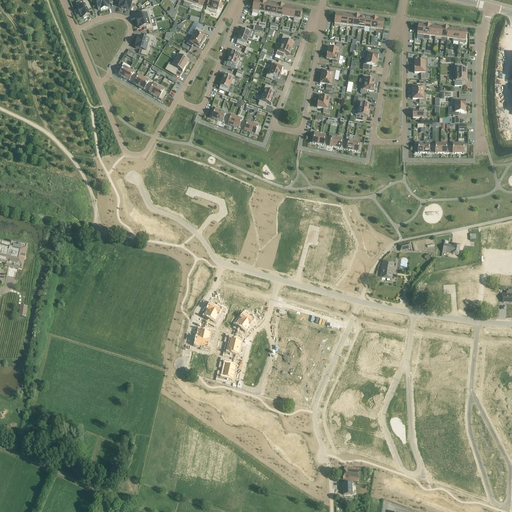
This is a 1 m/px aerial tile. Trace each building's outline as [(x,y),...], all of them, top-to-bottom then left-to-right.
[(82,0),(76,3),(77,7),(79,11),(78,11),(81,16),(82,15),(83,18),(89,15),(87,10),(91,9),(87,0),(85,0),(83,2),(82,0)] [(92,0),(94,5),(97,4),(98,10),(101,10),(104,10),(102,0),(92,0)] [(102,0),(104,10),(108,9),(107,8),(110,8),(108,2),(113,1),(112,0),(102,0)] [(118,0),(121,1),(119,7),(121,8),(124,9),(127,0),(118,0)] [(127,0),(124,9),(128,10),(130,11),(132,4),(135,5),(136,0),(127,0)] [(193,0),(191,5),(202,9),(205,0),(193,0)] [(209,0),(206,10),(217,14),(218,8),(221,9),(223,5),(220,4),(221,1),(220,0),(214,0),(214,2),(209,0)] [(254,2),(252,13),(258,14),(259,12),(260,3),(254,2)] [(264,13),(264,15),(270,16),(272,5),(266,4),(264,13)] [(272,5),(270,16),(276,18),(278,6),(272,5)] [(278,6),(276,18),(282,19),(282,16),(284,7),(278,5),(278,6)] [(143,16),(136,17),(137,20),(136,20),(137,23),(150,20),(147,9),(141,11),(143,16)] [(294,18),(293,21),(300,22),(302,11),(296,9),(294,18)] [(150,20),(137,23),(138,27),(139,27),(139,29),(146,27),(147,30),(153,29),(153,28),(150,20)] [(242,27),(239,36),(248,39),(252,40),(255,31),(253,31),(251,31),(242,27)] [(196,28),(191,36),(203,43),(203,42),(204,42),(206,39),(205,39),(206,38),(200,34),(202,31),(196,28)] [(138,40),(137,43),(150,47),(151,41),(154,42),(155,37),(146,35),(145,39),(139,37),(138,40)] [(283,35),(279,45),(292,50),(292,49),(293,49),(294,46),(293,45),(294,45),(294,44),(289,43),(291,38),(283,35)] [(191,36),(187,45),(192,48),(194,45),(200,49),(200,48),(203,43),(191,36)] [(239,36),(236,44),(245,47),(248,39),(239,36)] [(375,42),(376,37),(373,36),(371,45),(381,46),(381,43),(375,42)] [(136,46),(136,49),(142,51),(141,55),(147,56),(150,47),(137,43),(136,46)] [(279,45),(276,56),(280,57),(283,58),(285,54),(290,56),(290,55),(292,50),(279,45)] [(329,49),(328,49),(327,52),(328,53),(338,55),(339,50),(341,51),(342,47),(335,46),(335,49),(331,49),(330,48),(329,48),(329,49)] [(129,50),(127,55),(135,60),(137,58),(138,55),(129,50)] [(232,50),(229,58),(238,61),(241,53),(232,50)] [(373,52),(366,50),(365,54),(365,59),(367,59),(377,61),(378,57),(378,56),(372,55),(373,52)] [(177,55),(174,60),(185,67),(186,66),(188,63),(188,62),(189,62),(184,59),(187,55),(181,51),(178,55),(177,55)] [(338,55),(328,53),(327,53),(327,54),(326,59),(333,60),(333,61),(332,63),(338,65),(339,61),(340,56),(338,55)] [(229,58),(226,66),(235,69),(236,66),(238,67),(240,62),(238,61),(229,58)] [(367,59),(365,59),(364,64),(363,65),(363,70),(369,71),(370,66),(375,67),(376,67),(376,66),(377,66),(377,63),(377,62),(377,61),(367,59)] [(421,62),(415,62),(415,64),(414,63),(414,67),(415,67),(415,68),(414,68),(427,68),(427,59),(421,59),(421,62)] [(169,64),(165,70),(175,76),(178,69),(182,72),(183,72),(182,72),(185,67),(174,60),(171,65),(169,64)] [(272,61),(269,70),(280,74),(281,74),(283,69),(277,67),(278,64),(272,61)] [(462,65),(455,65),(455,69),(453,69),(453,75),(466,76),(466,70),(467,70),(462,70),(462,65)] [(121,66),(117,74),(124,78),(129,70),(122,66),(121,66)] [(427,68),(414,68),(414,73),(421,74),(421,79),(427,80),(427,68)] [(327,73),(322,72),(321,78),(334,80),(336,71),(328,69),(327,73)] [(129,70),(124,78),(132,83),(136,75),(129,70)] [(269,70),(266,78),(272,80),(273,77),(279,79),(279,78),(280,78),(281,75),(280,75),(280,74),(269,70)] [(225,73),(222,81),(231,85),(233,86),(235,80),(233,80),(234,76),(225,73)] [(136,75),(132,83),(139,87),(145,78),(144,78),(140,75),(139,76),(136,75)] [(466,76),(453,75),(453,82),(454,82),(454,86),(462,87),(462,82),(467,82),(467,81),(466,81),(466,80),(467,80),(467,77),(466,77),(466,76)] [(370,77),(363,76),(363,79),(362,81),(362,84),(375,87),(374,87),(374,86),(375,86),(376,83),(375,82),(375,81),(374,81),(369,80),(370,77)] [(145,78),(139,87),(147,92),(151,84),(152,84),(153,82),(145,77),(144,78),(145,78)] [(334,80),(321,78),(321,79),(320,79),(320,82),(320,83),(320,84),(325,85),(324,88),(332,89),(334,80)] [(222,81),(219,90),(228,93),(231,85),(222,81)] [(151,84),(147,92),(154,96),(159,87),(160,87),(160,86),(155,83),(154,85),(152,84),(151,84)] [(375,87),(362,84),(361,89),(361,90),(360,93),(366,94),(367,91),(373,92),(374,92),(374,87),(375,87)] [(412,89),(412,93),(413,93),(413,94),(426,94),(426,89),(426,87),(426,84),(417,84),(417,88),(412,88),(413,88),(413,89),(412,89)] [(263,89),(261,95),(262,95),(273,100),(273,98),(274,99),(276,95),(275,95),(275,94),(271,92),(273,88),(266,85),(264,90),(263,89)] [(159,87),(154,96),(162,101),(167,93),(164,91),(164,90),(160,87),(159,87)] [(412,99),(412,100),(419,100),(419,103),(426,103),(426,94),(413,94),(413,99),(412,99)] [(260,101),(258,106),(265,108),(266,103),(271,105),(271,104),(272,104),(273,101),(273,100),(262,95),(261,95),(259,100),(260,101)] [(318,102),(331,105),(332,100),(332,96),(326,95),(326,98),(321,97),(320,97),(319,98),(318,101),(319,101),(319,102),(318,102)] [(367,100),(358,99),(356,109),(369,112),(370,107),(370,106),(371,106),(366,105),(367,100)] [(459,99),(453,99),(453,102),(455,102),(455,108),(466,108),(466,102),(459,102),(459,99)] [(317,108),(323,109),(323,112),(329,113),(330,110),(330,108),(331,105),(318,102),(318,103),(317,107),(317,108)] [(455,108),(453,108),(453,116),(459,116),(459,113),(465,113),(465,112),(466,112),(466,109),(465,109),(465,108),(466,108),(455,108)] [(369,112),(356,109),(355,115),(356,115),(356,120),(363,122),(363,117),(368,118),(368,117),(368,116),(369,117),(370,113),(369,113),(369,112)] [(413,112),(413,119),(416,119),(416,120),(419,120),(419,119),(422,119),(424,119),(425,119),(425,109),(419,109),(419,112),(413,112)] [(215,111),(212,110),(209,118),(211,119),(217,122),(220,112),(215,110),(215,111)] [(226,114),(220,112),(217,122),(222,124),(223,123),(225,124),(228,116),(226,115),(226,114)] [(231,117),(228,116),(225,124),(228,125),(227,126),(233,128),(237,118),(231,116),(231,117)] [(242,120),(237,118),(233,128),(239,130),(239,129),(241,130),(245,122),(242,121),(242,120)] [(247,123),(245,122),(241,130),(244,131),(244,132),(249,134),(253,124),(247,122),(247,123)] [(259,126),(253,124),(249,134),(255,136),(258,137),(261,128),(258,127),(259,126)] [(314,135),(311,134),(309,143),(318,145),(320,136),(320,134),(315,132),(314,135)] [(325,137),(320,136),(318,145),(327,147),(328,137),(325,137)] [(331,138),(328,137),(327,147),(335,148),(337,139),(331,138)] [(343,138),(337,137),(337,139),(335,148),(344,150),(345,141),(342,140),(343,138)] [(348,141),(345,141),(344,150),(352,151),(354,142),(354,140),(349,139),(348,141)] [(359,143),(354,142),(352,151),(361,153),(363,144),(359,143)] [(418,144),(415,144),(415,154),(423,154),(424,145),(424,142),(418,142),(418,144)] [(464,142),(458,142),(458,145),(458,154),(467,154),(467,145),(464,145),(464,142)] [(424,145),(423,154),(432,154),(432,145),(424,145)] [(441,145),(432,145),(432,154),(441,154),(441,145)] [(449,145),(441,145),(441,154),(449,154),(449,145)] [(458,145),(449,145),(449,154),(458,154),(458,145)] [(204,214),(199,210),(191,219),(197,223),(204,214)] [(0,263),(6,265),(6,267),(8,267),(21,270),(27,246),(11,243),(11,245),(10,245),(0,242),(0,263)] [(458,256),(459,251),(460,246),(454,245),(444,244),(442,252),(452,254),(458,256)] [(391,280),(394,263),(383,262),(381,278),(391,280)] [(438,293),(439,283),(428,282),(427,291),(438,293)] [(511,303),(511,295),(509,295),(509,292),(505,292),(505,295),(504,295),(503,303),(511,303)] [(211,304),(208,310),(219,316),(221,311),(223,312),(225,309),(219,306),(218,308),(211,304)] [(208,310),(205,316),(211,320),(210,322),(216,325),(217,322),(216,321),(219,316),(208,310)] [(245,315),(241,320),(250,327),(254,321),(251,320),(253,317),(247,313),(245,315)] [(238,325),(236,328),(242,332),(243,330),(246,332),(250,327),(241,320),(237,325),(238,325)] [(282,325),(281,332),(293,333),(294,327),(296,327),(296,323),(289,323),(289,326),(282,325)] [(199,331),(198,337),(209,340),(211,334),(212,335),(213,331),(207,330),(206,333),(199,331)] [(281,332),(281,338),(288,339),(287,342),(294,342),(294,339),(292,338),(293,333),(281,332)] [(324,337),(322,342),(333,347),(336,340),(329,337),(330,335),(324,332),(322,336),(324,337)] [(198,337),(196,344),(203,346),(203,348),(209,350),(210,346),(208,346),(209,340),(198,337)] [(229,337),(228,340),(230,341),(229,346),(240,349),(241,342),(235,341),(236,338),(229,337)] [(318,346),(316,350),(322,352),(323,350),(330,353),(333,347),(322,342),(320,347),(318,346)] [(226,351),(225,355),(231,356),(232,353),(239,355),(240,349),(229,346),(228,351),(226,351)] [(281,353),(280,356),(291,360),(293,354),(295,354),(296,351),(289,349),(289,352),(282,350),(281,353)] [(352,354),(350,360),(360,365),(363,359),(365,360),(366,357),(360,354),(359,357),(352,354)] [(279,360),(278,363),(285,365),(284,367),(291,369),(292,366),(290,365),(291,360),(280,356),(279,360)] [(313,360),(310,366),(321,371),(324,365),(317,362),(319,359),(313,356),(311,360),(313,360)] [(383,357),(381,362),(385,363),(383,368),(392,372),(394,366),(392,365),(393,362),(383,357)] [(222,360),(221,365),(225,366),(224,371),(234,373),(236,367),(233,366),(233,363),(222,360)] [(350,361),(348,366),(354,369),(353,372),(358,374),(360,371),(358,370),(360,365),(350,360),(350,361)] [(421,367),(419,373),(429,375),(430,371),(434,372),(435,367),(424,364),(423,368),(421,367)] [(306,370),(305,374),(311,376),(312,374),(319,377),(321,371),(310,366),(308,371),(306,370)] [(451,367),(451,370),(454,371),(453,377),(464,377),(465,371),(458,371),(458,367),(451,367)] [(377,370),(375,375),(386,379),(387,376),(390,377),(392,372),(383,368),(381,372),(377,370)] [(219,374),(218,379),(229,382),(230,378),(233,379),(234,373),(224,371),(223,375),(219,374)] [(419,373),(418,379),(421,379),(420,383),(430,386),(432,381),(428,380),(429,375),(419,373)] [(271,375),(269,381),(281,385),(282,380),(284,380),(285,377),(279,375),(278,377),(271,375)] [(451,382),(450,386),(457,386),(457,383),(464,384),(464,378),(464,377),(453,377),(453,382),(451,382)] [(301,380),(299,385),(303,387),(301,391),(311,395),(313,389),(310,388),(312,385),(301,380)] [(269,381),(267,387),(274,390),(273,393),(279,395),(281,391),(279,391),(281,385),(269,381)] [(341,381),(339,386),(349,391),(351,386),(353,387),(355,383),(349,381),(347,384),(341,381)] [(375,386),(372,392),(382,396),(385,390),(378,388),(380,385),(374,382),(372,385),(375,386)] [(339,386),(336,392),(343,395),(341,398),(347,400),(349,397),(346,396),(349,391),(339,386)] [(296,393),(294,398),(304,403),(305,400),(308,401),(311,395),(301,391),(299,395),(296,393)] [(368,396),(366,399),(372,402),(374,399),(380,401),(382,396),(372,392),(370,397),(368,396)] [(450,392),(449,395),(452,396),(451,401),(462,402),(463,396),(456,395),(456,392),(450,392)] [(425,399),(418,400),(418,406),(429,405),(429,399),(431,399),(431,395),(424,396),(425,399)] [(449,407),(448,410),(455,411),(455,407),(462,408),(462,402),(451,401),(451,407),(449,407)] [(429,405),(418,406),(419,411),(425,411),(426,414),(432,414),(432,410),(429,411),(429,405)] [(332,411),(332,417),(341,418),(342,413),(346,414),(346,409),(335,408),(335,411),(332,411)] [(368,412),(361,413),(362,417),(364,416),(365,422),(376,421),(375,414),(368,415),(368,412)] [(332,417),(331,423),(334,423),(333,427),(345,428),(345,423),(341,422),(341,418),(332,417)] [(454,419),(447,420),(448,424),(450,423),(451,429),(462,427),(461,421),(454,422),(454,419)] [(366,428),(363,428),(364,432),(370,431),(370,428),(376,427),(376,421),(365,422),(366,428)] [(420,433),(420,434),(420,437),(431,436),(430,430),(433,429),(432,426),(426,427),(426,430),(420,431),(420,433)] [(452,435),(450,436),(450,439),(457,438),(456,435),(463,433),(462,427),(451,429),(452,435)] [(339,439),(336,440),(339,445),(338,445),(338,446),(348,442),(348,441),(348,442),(344,433),(338,436),(339,439)] [(431,436),(420,437),(420,440),(421,440),(421,443),(428,442),(428,446),(435,445),(434,441),(432,441),(431,436)] [(378,439),(372,442),(375,450),(385,446),(384,446),(382,441),(379,442),(378,439)] [(348,442),(338,446),(341,451),(343,450),(345,453),(351,450),(348,442)] [(463,445),(452,448),(454,453),(458,452),(459,456),(469,453),(467,447),(464,448),(463,445)] [(385,446),(375,450),(378,459),(385,456),(384,453),(387,452),(385,446)] [(461,460),(457,462),(458,466),(469,463),(468,460),(470,459),(469,453),(459,456),(461,460)] [(434,463),(428,465),(429,471),(440,468),(438,462),(440,462),(439,458),(433,460),(434,463)] [(360,469),(344,468),(343,479),(358,482),(360,469)] [(440,468),(429,471),(431,477),(438,475),(439,478),(445,476),(444,473),(442,474),(440,468)] [(471,471),(465,473),(467,481),(467,482),(477,478),(475,473),(472,474),(471,471)] [(477,478),(467,482),(470,490),(477,488),(476,485),(479,484),(477,478)] [(344,495),(349,495),(352,495),(352,488),(351,483),(347,484),(347,488),(343,488),(344,495)]
